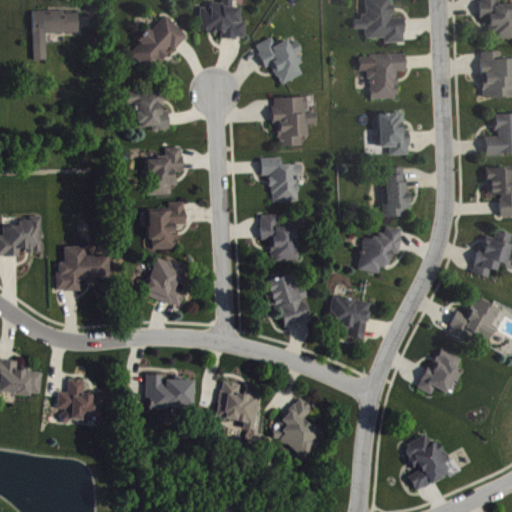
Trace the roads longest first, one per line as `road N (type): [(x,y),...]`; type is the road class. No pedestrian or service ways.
road 1 (residential): [(356,511),(371,390),(440,238),(446,193),(438,0)]
road 2 (residential): [(0,303),(53,336),(225,341),(371,390)]
road 3 (residential): [(214,89),(225,341)]
